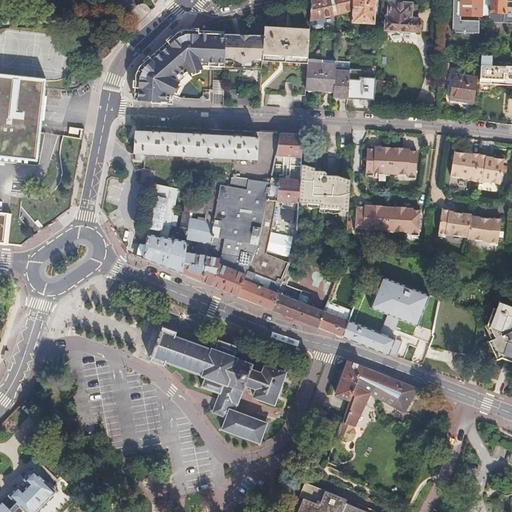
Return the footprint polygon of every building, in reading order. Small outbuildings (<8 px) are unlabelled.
[(352,0),(310,0),(309,22),(352,12),(352,0)] [(375,0),(352,0),(352,12),(351,23),(374,24),(375,0)] [(456,0),(451,0),(451,15),(459,15),(459,0),(457,0),(456,0)] [(479,0),(459,0),(459,15),(479,16),(479,0)] [(487,0),(479,0),(479,16),(485,16),(486,11),(486,8),(487,0)] [(485,16),(485,20),(511,22),(511,0),(488,0),(487,11),(486,11),(485,16)] [(383,3),(382,11),(388,12),(387,17),(385,17),(384,28),(416,32),(419,29),(420,22),(417,19),(409,18),(410,14),(415,14),(416,7),(410,6),(410,4),(389,2),(388,4),(383,3)] [(458,20),(450,20),(450,32),(458,33),(458,30),(476,31),(476,21),(458,20)] [(260,88),(259,91),(286,93),(286,86),(292,86),(291,93),(305,94),(305,93),(307,62),(309,29),(263,26),(263,35),(260,88)] [(190,72),(193,30),(184,30),(183,31),(185,33),(164,53),(137,74),(137,96),(167,97),(167,94),(175,81),(188,69),(190,72)] [(193,30),(190,72),(204,66),(202,62),(206,60),(224,60),(225,32),(210,31),(193,30)] [(134,74),(132,99),(167,101),(167,97),(137,96),(137,74),(164,53),(185,33),(183,31),(162,51),(134,74)] [(224,85),(224,87),(227,87),(235,93),(250,94),(256,88),(260,88),(263,35),(225,32),(224,60),(224,65),(224,72),(224,85)] [(18,46),(17,70),(55,72),(56,48),(18,46)] [(111,52),(105,48),(100,56),(105,60),(111,52)] [(446,52),(439,52),(439,61),(447,61),(448,52),(446,52)] [(478,56),(476,93),(487,94),(488,86),(511,87),(511,90),(511,89),(511,64),(491,63),(491,57),(478,56)] [(307,62),(305,93),(326,94),(325,97),(347,99),(348,68),(327,66),(327,63),(307,62)] [(180,80),(190,72),(188,69),(175,81),(167,94),(167,97),(171,98),(171,94),(180,80)] [(224,72),(214,72),(214,85),(224,85),(224,72)] [(0,217),(3,218),(11,158),(31,161),(40,104),(57,106),(59,97),(41,95),(43,80),(0,74),(0,217)] [(390,82),(374,81),(373,96),(389,98),(390,82)] [(450,85),(448,100),(471,102),(472,82),(464,82),(463,86),(450,85)] [(445,103),(437,103),(436,116),(438,116),(445,117),(445,103)] [(274,167),(278,144),(280,132),(246,130),(246,138),(224,137),(223,139),(209,138),(208,136),(184,135),(184,137),(169,136),(168,134),(143,132),(143,134),(137,134),(137,132),(135,132),(134,153),(245,159),(244,178),(273,180),(273,179),(274,167)] [(249,270),(245,280),(254,283),(270,289),(278,292),(287,267),(289,262),(266,254),(266,253),(266,252),(267,252),(267,251),(267,250),(267,249),(268,249),(268,248),(268,247),(269,246),(269,245),(269,244),(270,244),(270,243),(270,242),(270,241),(271,241),(271,240),(271,239),(271,238),(271,237),(272,237),(272,236),(272,235),(272,234),(273,233),(273,232),(273,231),(273,230),(273,229),(274,229),(274,228),(274,227),(274,226),(274,225),(275,224),(275,223),(275,222),(275,221),(275,220),(275,219),(276,219),(276,218),(276,217),(276,216),(276,215),(276,214),(276,213),(276,212),(277,211),(277,210),(277,209),(277,208),(277,207),(277,206),(277,205),(277,204),(277,203),(277,202),(278,201),(299,202),(299,195),(300,180),(300,168),(300,164),(301,157),(302,134),(280,132),(278,144),(276,156),(274,167),(273,179),(273,180),(269,201),(265,230),(265,235),(261,243),(249,270)] [(392,175),(393,149),(390,149),(390,148),(382,147),(382,149),(375,148),(375,150),(367,149),(366,173),(366,177),(374,178),(374,174),(392,175)] [(417,179),(418,152),(410,151),(410,150),(403,150),(403,148),(395,148),(395,150),(393,149),(392,175),(409,175),(408,179),(417,179)] [(504,160),(492,159),(487,159),(487,157),(472,156),(472,157),(467,156),(455,155),(452,178),(469,181),(469,182),(484,184),(484,182),(501,185),(504,160)] [(349,203),(349,182),(350,177),(337,174),(326,173),(322,170),(314,169),(314,167),(304,164),(300,164),(300,168),(300,180),(299,195),(299,202),(320,203),(320,206),(341,207),(341,209),(348,210),(349,203)] [(143,171),(141,182),(153,185),(155,173),(143,171)] [(181,190),(184,173),(175,172),(173,188),(179,189),(181,190)] [(198,181),(199,174),(187,173),(186,182),(197,183),(198,181)] [(210,244),(224,176),(199,174),(198,181),(217,182),(208,216),(208,219),(200,217),(200,220),(191,218),(188,238),(197,240),(194,254),(185,252),(181,273),(202,281),(207,256),(210,244)] [(222,247),(238,177),(224,176),(210,244),(222,247)] [(238,295),(245,280),(249,270),(261,243),(265,235),(265,230),(269,201),(273,180),(244,178),(238,177),(222,247),(220,254),(220,258),(214,286),(238,295)] [(173,188),(157,185),(142,258),(181,273),(185,252),(188,238),(191,218),(192,212),(194,202),(186,201),(185,212),(183,212),(180,240),(170,237),(164,235),(168,214),(174,215),(172,224),(178,225),(182,208),(175,207),(179,189),(173,188)] [(194,202),(192,212),(205,213),(206,203),(194,202)] [(388,232),(390,209),(382,208),(382,207),(373,207),(373,208),(365,207),(365,209),(357,208),(355,234),(364,235),(364,231),(388,232)] [(421,238),(422,212),(414,211),(414,210),(407,210),(407,209),(397,208),(397,209),(390,209),(388,232),(412,233),(412,237),(421,238)] [(452,212),(445,211),(441,238),(449,239),(449,237),(471,240),(471,241),(494,244),(493,246),(501,247),(501,245),(504,220),(497,219),(497,220),(474,218),(474,216),(452,213),(452,212)] [(164,235),(170,237),(172,224),(174,215),(168,214),(164,235)] [(436,270),(436,255),(436,254),(434,254),(423,253),(424,269),(436,270)] [(332,272),(336,273),(343,255),(333,254),(332,272)] [(220,258),(207,256),(202,281),(214,286),(220,258)] [(287,267),(278,292),(272,308),(318,326),(321,315),(323,310),(314,306),(305,303),(308,296),(300,293),(301,290),(293,287),(290,285),(286,284),(289,276),(293,277),(295,270),(287,267)] [(254,283),(245,280),(238,295),(256,302),(272,308),(278,292),(270,289),(254,283)] [(482,292),(435,284),(435,287),(451,288),(451,305),(445,304),(444,314),(434,314),(434,326),(433,336),(429,347),(467,353),(471,354),(482,292)] [(502,352),(503,353),(508,349),(511,350),(511,303),(498,298),(495,307),(492,305),(486,323),(490,325),(494,336),(492,339),(499,356),(502,352)] [(349,313),(347,318),(356,322),(358,318),(353,316),(358,303),(353,301),(349,313)] [(325,304),(323,310),(321,315),(318,326),(341,336),(347,318),(349,313),(325,304)] [(356,322),(347,318),(341,336),(389,354),(396,337),(386,333),(386,334),(356,323),(356,322)] [(433,336),(434,326),(425,322),(424,331),(423,330),(416,365),(421,367),(429,347),(433,336)] [(222,383),(244,390),(246,384),(257,388),(254,396),(275,403),(286,373),(265,365),(262,373),(251,369),(253,364),(238,358),(238,357),(234,355),(236,347),(218,340),(214,350),(211,348),(210,350),(174,336),(175,333),(162,327),(160,331),(159,331),(156,340),(158,340),(154,350),(152,350),(150,356),(151,357),(150,361),(163,366),(165,362),(205,377),(201,387),(219,394),(222,383)] [(361,367),(347,361),(336,394),(349,399),(361,367)] [(361,367),(349,399),(351,400),(344,420),(353,424),(369,393),(405,411),(405,410),(416,388),(361,367)] [(130,399),(137,398),(136,378),(129,379),(130,399)] [(222,383),(219,394),(211,414),(224,419),(220,430),(260,444),(267,424),(236,412),(244,390),(222,383)] [(338,429),(336,435),(346,440),(351,438),(354,432),(352,427),(353,424),(344,420),(351,400),(349,399),(340,422),(347,425),(344,431),(338,429)] [(340,422),(338,429),(344,431),(347,425),(340,422)] [(446,441),(448,429),(439,427),(436,439),(446,441)] [(18,484),(9,494),(11,495),(24,509),(27,511),(34,511),(56,490),(53,487),(54,486),(53,483),(50,479),(48,480),(47,481),(34,468),(32,470),(29,469),(25,473),(24,476),(25,477),(24,478),(28,483),(23,488),(18,484)] [(380,511),(370,508),(369,511),(346,502),(347,498),(332,492),(336,483),(317,474),(313,485),(310,484),(304,496),(305,497),(301,506),(298,511),(380,511)] [(300,495),(304,496),(310,484),(305,482),(300,495)] [(20,511),(24,509),(11,495),(4,502),(2,500),(0,502),(0,511),(20,511)]
